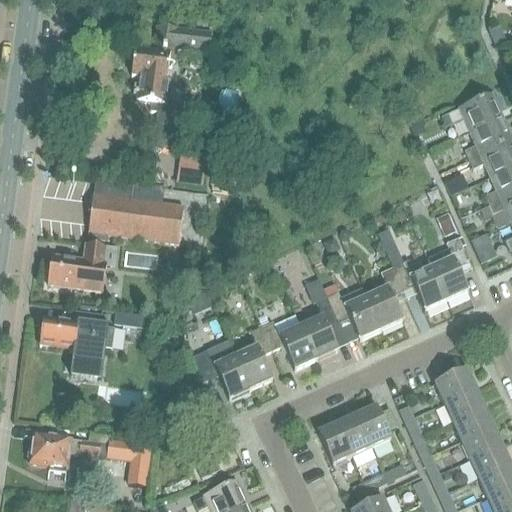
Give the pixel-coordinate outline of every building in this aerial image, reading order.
[(163,86),(164,84),(168,84),(170,65),(176,65),(177,52),(210,56),(213,36),(157,29),(154,56),(134,53),(134,59),(131,62),(130,70),(132,74),(131,80),(139,81),(136,104),(151,106),(150,114),(157,115),(154,141),(156,141),(156,139),(182,142),(185,118),(174,117),(176,108),(168,107),(168,105),(167,105),(167,107),(161,106),(161,103),(164,99),(165,91),(163,86)] [(462,123),(469,137),(501,122),(491,98),(447,118),(451,128),(462,123)] [(511,144),(501,122),(469,137),(474,150),(463,155),(468,164),(511,144)] [(511,171),(511,144),(468,164),(472,173),(483,168),(489,181),(511,171)] [(173,156),(171,176),(196,178),(198,159),(173,156)] [(511,198),(511,171),(489,181),(495,195),(484,200),(488,209),(511,198)] [(233,197),(234,175),(216,174),(215,195),(233,197)] [(462,179),(444,186),(450,199),(467,191),(462,179)] [(163,208),(165,191),(97,183),(95,199),(94,199),(90,237),(90,242),(108,244),(109,239),(179,248),(184,210),(163,208)] [(511,225),(511,198),(488,209),(492,218),(503,213),(510,226),(511,225)] [(447,217),(436,222),(444,240),(455,235),(447,217)] [(340,232),(338,237),(340,241),(345,243),(349,241),(351,237),(349,232),(344,231),(340,232)] [(488,236),(471,244),(481,267),(498,259),(488,236)] [(334,242),(323,247),(328,257),(339,252),(334,242)] [(446,304),(467,295),(457,271),(468,266),(458,242),(446,248),(449,254),(428,264),(432,272),(446,304)] [(103,295),(107,268),(114,269),(117,252),(87,248),(85,264),(51,260),(48,288),(103,295)] [(395,250),(384,255),(392,272),(403,267),(395,250)] [(446,304),(432,272),(410,282),(404,267),(403,267),(392,272),(403,296),(413,291),(424,314),(446,304)] [(391,301),(403,296),(392,272),(381,277),(388,292),(366,302),(381,334),(402,325),(391,301)] [(381,334),(366,302),(345,311),(338,296),(327,302),(337,326),(348,321),(358,344),(381,334)] [(326,331),(337,326),(327,302),(315,307),(322,322),(301,331),(316,364),(337,354),(326,331)] [(40,347),(74,352),(71,372),(102,376),(105,351),(112,351),(114,332),(108,331),(108,330),(106,330),(107,319),(75,315),(74,327),(43,323),(40,347)] [(316,364),(301,331),(280,341),(273,326),(262,331),(272,355),(283,350),(293,374),(316,364)] [(261,360),(272,355),(262,331),(250,337),(257,351),(235,361),(250,393),(271,383),(261,360)] [(250,393),(235,361),(229,346),(208,356),(195,361),(206,385),(218,380),(229,403),(250,393)] [(433,389),(442,409),(475,393),(466,374),(433,389)] [(484,412),(475,393),(442,409),(451,428),(484,412)] [(376,410),(357,419),(371,452),(391,443),(376,410)] [(408,410),(398,414),(404,426),(413,422),(408,410)] [(493,431),(484,412),(451,428),(460,446),(493,431)] [(249,413),(228,419),(234,441),(255,435),(249,413)] [(371,452),(357,419),(338,427),(352,460),(371,452)] [(352,460),(338,427),(318,436),(332,469),(352,460)] [(416,429),(407,433),(412,445),(422,440),(416,429)] [(501,450),(493,431),(460,446),(468,465),(501,450)] [(30,467),(50,470),(49,474),(66,476),(69,457),(100,461),(101,448),(109,449),(110,440),(90,438),(89,446),(34,439),(30,467)] [(425,448),(416,452),(421,464),(430,459),(425,448)] [(510,469),(501,450),(468,465),(477,484),(510,469)] [(434,467),(424,471),(430,482),(439,478),(434,467)] [(390,475),(394,484),(406,479),(401,469),(390,475)] [(511,490),(511,472),(510,469),(477,484),(486,503),(511,490)] [(371,483),(376,493),(387,487),(383,478),(371,483)] [(204,511),(209,510),(209,511),(239,511),(247,508),(236,485),(192,505),(195,511),(204,511)] [(428,496),(422,485),(413,489),(418,500),(428,496)] [(442,486),(433,490),(438,501),(448,497),(442,486)] [(352,492),(357,501),(368,496),(364,487),(352,492)] [(511,511),(511,490),(486,503),(490,511),(511,511)] [(361,511),(387,511),(383,502),(361,511)] [(435,511),(431,503),(422,508),(423,511),(435,511)]
